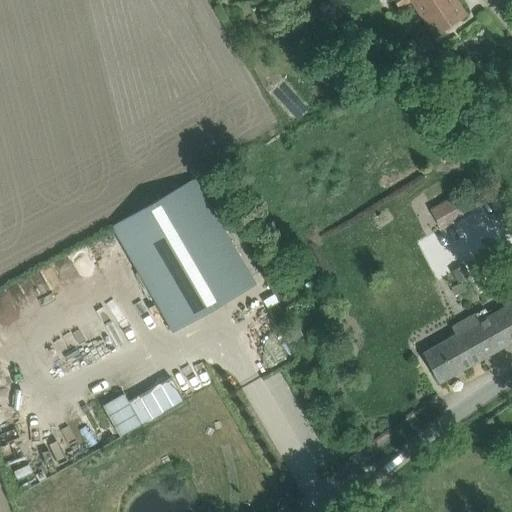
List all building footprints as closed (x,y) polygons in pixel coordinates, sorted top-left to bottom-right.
[(435,35),(467,14),(457,0),(394,0),(400,8),(412,0),(435,35)] [(401,84),(409,79),(404,71),(396,77),(401,84)] [(415,88),(409,79),(400,85),(407,94),(415,88)] [(195,178),(113,224),(174,329),(256,283),(195,178)] [(454,195),(432,208),(444,228),(465,215),(454,195)] [(464,264),(452,271),(458,283),(471,276),(464,264)] [(310,294),(317,290),(312,280),(305,284),(310,294)] [(511,303),(489,316),(485,309),(453,327),(457,335),(424,353),(440,382),(511,341),(511,303)] [(297,323),(283,332),(290,343),(303,334),(297,323)] [(285,367),(248,383),(290,479),(327,462),(285,367)] [(172,378),(131,402),(143,423),(184,399),(172,378)]
